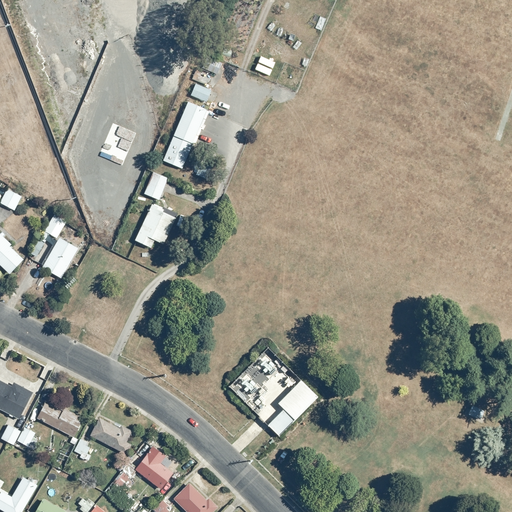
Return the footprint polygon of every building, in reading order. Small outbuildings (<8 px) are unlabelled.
[(202,71),(192,94),(211,102),(221,79),(202,71)] [(208,110),(188,102),(163,161),(182,170),(208,110)] [(168,178),(153,172),(145,194),(159,200),(168,178)] [(22,196),(8,190),(1,204),(15,211),(22,196)] [(177,214),(152,203),(135,241),(151,248),(155,240),(164,244),(177,214)] [(66,222),(54,215),(41,239),(53,246),(66,222)] [(12,245),(0,233),(0,264),(10,274),(24,260),(10,247),(12,245)] [(79,248),(60,237),(43,267),(62,278),(79,248)] [(283,410),(268,424),(280,436),(319,397),(300,379),(276,403),(283,410)] [(0,409),(19,420),(33,392),(13,382),(12,386),(0,380),(0,409)] [(464,397),(458,411),(482,421),(488,407),(464,397)] [(46,402),(38,418),(74,436),(83,417),(65,408),(63,411),(46,402)] [(120,427),(100,417),(90,436),(127,454),(131,445),(126,442),(132,430),(121,425),(120,427)] [(21,429),(6,423),(0,436),(0,438),(14,445),(21,429)] [(35,432),(24,427),(18,441),(29,446),(35,432)] [(92,442),(80,438),(74,452),(81,454),(80,458),(88,461),(90,456),(87,455),(92,442)] [(153,446),(135,470),(161,490),(173,473),(160,463),(166,456),(153,446)] [(27,470),(17,465),(15,470),(25,475),(27,470)] [(135,478),(122,470),(111,488),(123,496),(135,478)] [(11,497),(2,491),(0,493),(0,509),(4,511),(21,511),(38,485),(23,477),(11,497)] [(189,483),(173,499),(186,511),(213,511),(218,507),(209,498),(207,501),(189,483)] [(77,503),(82,506),(80,509),(83,511),(87,511),(95,502),(89,497),(84,494),(77,503)] [(146,511),(132,497),(126,503),(129,507),(125,511),(146,511)] [(67,511),(44,498),(35,511),(67,511)] [(155,511),(169,511),(170,511),(166,508),(168,506),(163,501),(154,510),(155,511)]
